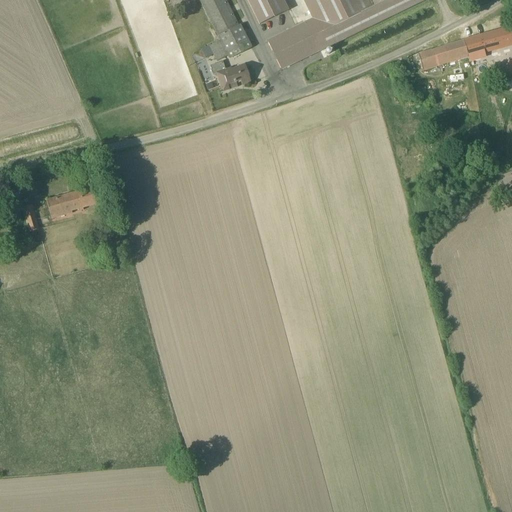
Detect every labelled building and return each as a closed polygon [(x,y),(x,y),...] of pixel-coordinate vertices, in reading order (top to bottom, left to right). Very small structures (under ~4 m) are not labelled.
[(251,48),(239,26),(238,26),(224,0),(197,0),(217,37),(216,38),(218,42),(200,51),(205,60),(212,56),(216,63),(227,58),(228,60),(251,48)] [(287,11),(281,0),(246,0),(258,25),(287,11)] [(301,0),(312,20),(267,43),(279,70),(423,0),(301,0)] [(511,39),(509,28),(462,41),(467,56),(483,52),(484,54),(496,51),(498,58),(511,54),(511,39)] [(448,62),(467,56),(462,41),(417,55),(422,72),(449,64),(448,62)] [(210,67),(212,75),(215,75),(222,93),(236,88),(235,83),(240,81),(241,86),(250,83),(243,65),(230,70),(230,69),(224,70),(222,63),(210,67)] [(493,64),(481,65),(482,78),(494,77),(493,64)] [(469,81),(450,87),(454,99),(473,92),(469,81)] [(106,197),(104,190),(98,192),(97,187),(45,202),(51,220),(71,214),(71,213),(79,210),(80,212),(82,211),(82,210),(101,204),(100,199),(106,197)] [(4,205),(7,213),(14,210),(12,203),(4,205)] [(37,231),(30,206),(22,209),(29,233),(37,231)]
